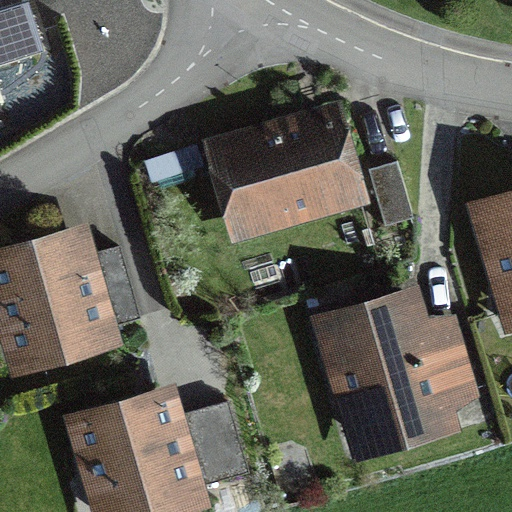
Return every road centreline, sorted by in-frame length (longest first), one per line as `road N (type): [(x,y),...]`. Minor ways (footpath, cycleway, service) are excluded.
road 1 (residential): [(0,194),(95,157),(272,13)]
road 2 (residential): [(272,13),(439,82),(511,92)]
